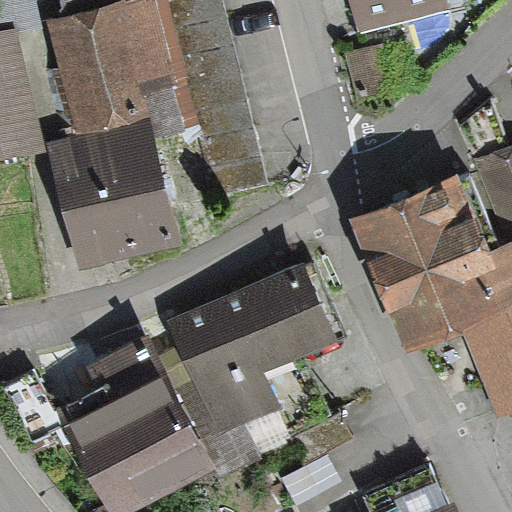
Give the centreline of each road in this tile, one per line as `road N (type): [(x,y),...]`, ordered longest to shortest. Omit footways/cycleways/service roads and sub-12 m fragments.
road 1 (residential): [(0,332),(100,312),(261,241),(327,200)]
road 2 (residential): [(485,511),(327,200)]
road 3 (residential): [(344,171),(390,139),(511,24)]
road 4 (residential): [(344,171),(299,0)]
